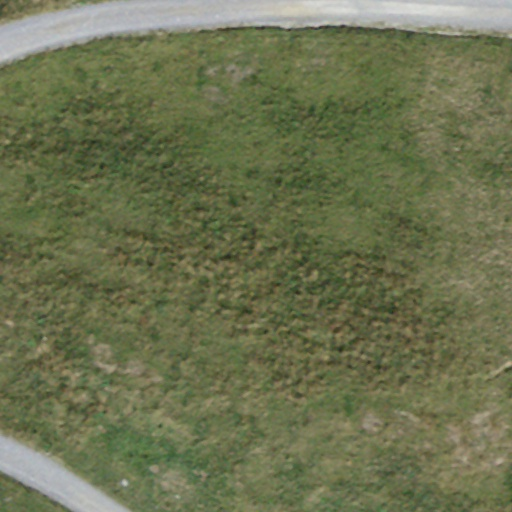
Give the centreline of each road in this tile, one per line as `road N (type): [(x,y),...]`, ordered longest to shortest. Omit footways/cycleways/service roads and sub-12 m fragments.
road 1 (track): [(0,47),(160,8),(338,0)]
road 2 (track): [(108,511),(54,474),(0,452)]
